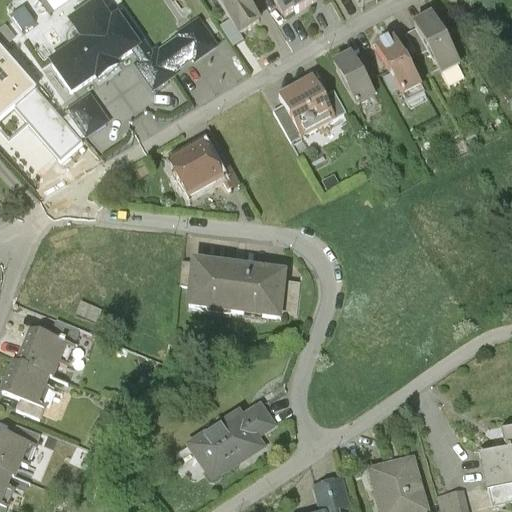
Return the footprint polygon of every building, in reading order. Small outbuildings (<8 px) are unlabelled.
[(213,0),(237,37),(257,24),(241,0),(213,0)] [(274,0),(286,17),(312,0),(274,0)] [(108,25),(95,7),(62,30),(76,50),(45,72),(67,103),(91,86),(95,90),(115,76),(112,72),(130,59),(135,66),(146,59),(118,19),(108,25)] [(457,58),(431,13),(414,23),(417,29),(428,48),(440,68),(457,58)] [(214,50),(196,25),(173,42),(175,44),(158,56),(156,53),(146,59),(135,66),(130,71),(150,99),(175,81),(173,79),(192,66),(194,68),(216,53),(214,50)] [(417,29),(409,34),(419,53),(428,48),(417,29)] [(418,82),(392,37),(375,47),(402,91),(418,82)] [(355,64),(351,56),(335,65),(358,107),(374,99),(365,83),(355,64)] [(364,59),(355,64),(365,83),(374,78),(364,59)] [(311,81),(279,98),(285,110),(299,136),(332,119),(321,100),(311,81)] [(331,94),(321,100),(332,119),(334,122),(343,117),(331,94)] [(105,128),(86,102),(67,116),(86,142),(105,128)] [(299,136),(285,110),(274,116),(291,146),(302,140),(299,136)] [(209,164),(202,150),(164,172),(183,206),(221,185),(209,164)] [(219,158),(209,164),(221,185),(226,195),(236,190),(219,158)] [(334,179),(322,186),(327,195),(339,188),(334,179)] [(287,282),(196,273),(192,318),(282,327),(283,321),(286,293),(287,282)] [(302,294),(286,293),(283,321),(299,323),(302,294)] [(57,326),(51,342),(67,348),(73,351),(79,335),(57,326)] [(54,381),(67,348),(51,342),(30,333),(17,366),(51,380),(54,381)] [(21,405),(38,412),(51,380),(17,366),(14,365),(1,397),(21,405)] [(38,412),(21,405),(17,416),(39,425),(44,414),(38,412)] [(181,460),(209,504),(233,489),(230,484),(263,463),(255,451),(273,439),(259,418),(241,430),(238,424),(181,460)] [(17,434),(13,444),(36,453),(40,443),(17,434)] [(0,438),(0,477),(11,482),(15,484),(21,468),(29,471),(36,453),(13,444),(0,438)] [(480,469),(488,503),(511,497),(511,442),(504,444),(508,463),(480,469)] [(424,511),(413,469),(369,481),(377,511),(424,511)] [(0,510),(11,482),(0,477),(0,510)] [(342,511),(339,496),(310,503),(312,511),(342,511)] [(511,511),(511,497),(488,503),(489,511),(511,511)]
